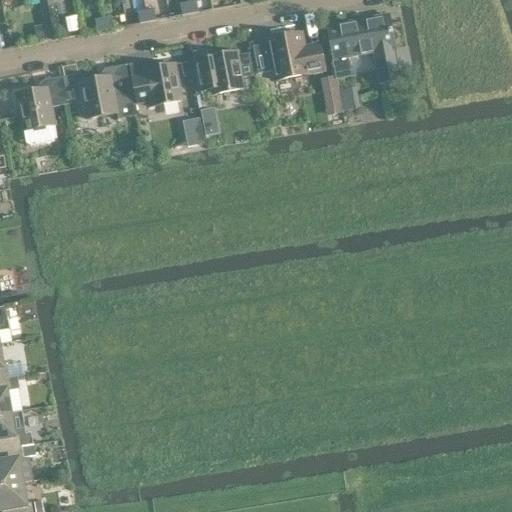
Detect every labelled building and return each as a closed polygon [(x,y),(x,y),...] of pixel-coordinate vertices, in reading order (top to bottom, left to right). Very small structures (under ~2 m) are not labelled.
[(187,3),(189,15),(198,13),(196,2),(187,3)] [(189,15),(187,3),(179,5),(181,16),(189,15)] [(145,11),(147,23),(155,21),(153,10),(145,11)] [(147,23),(145,11),(137,13),(139,24),(147,23)] [(336,79),(338,91),(350,89),(347,76),(354,75),(351,56),(374,51),(380,83),(399,80),(393,50),(395,49),(388,15),(326,27),(336,79)] [(103,19),(105,31),(113,29),(111,18),(103,19)] [(105,31),(103,19),(94,21),(97,32),(105,31)] [(304,48),(301,34),(266,41),(267,45),(251,47),(257,77),(272,74),(274,83),(323,74),(318,45),(304,48)] [(192,53),(199,92),(212,89),(213,95),(243,89),(241,78),(251,76),(247,54),(237,56),(237,53),(207,58),(206,50),(192,53)] [(129,65),(136,103),(148,101),(150,107),(181,101),(174,65),(145,70),(143,62),(129,65)] [(134,115),(132,104),(125,66),(107,69),(108,77),(79,83),(86,119),(116,113),(117,119),(134,115)] [(62,76),(62,77),(64,85),(76,83),(75,74),(62,76)] [(16,95),(23,131),(26,144),(30,147),(52,143),(56,138),(53,125),(54,125),(50,108),(67,104),(64,85),(62,77),(44,81),(46,89),(16,95)] [(336,79),(326,81),(328,95),(339,93),(338,91),(336,79)] [(202,108),(207,134),(221,131),(216,106),(202,108)] [(0,331),(9,330),(5,307),(0,308),(0,331)] [(0,379),(9,378),(7,365),(2,366),(0,355),(0,379)] [(0,415),(10,414),(6,392),(11,391),(9,378),(0,379),(0,415)] [(0,451),(21,448),(19,435),(14,436),(10,414),(0,415),(0,451)] [(0,486),(22,483),(31,482),(27,458),(23,459),(21,448),(0,451),(0,486)] [(25,505),(22,483),(0,486),(0,510),(6,510),(6,511),(31,511),(30,504),(25,505)] [(42,511),(41,502),(34,504),(35,511),(42,511)]
